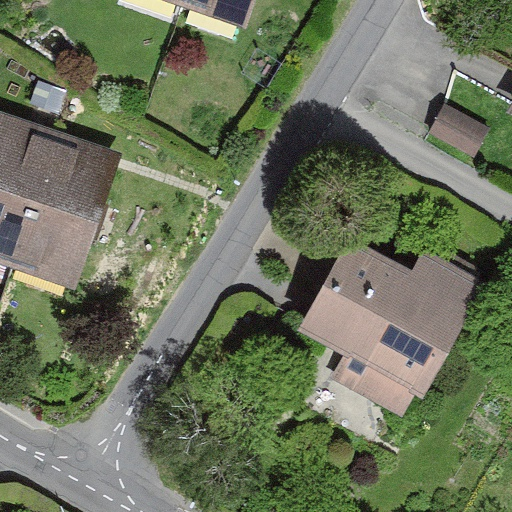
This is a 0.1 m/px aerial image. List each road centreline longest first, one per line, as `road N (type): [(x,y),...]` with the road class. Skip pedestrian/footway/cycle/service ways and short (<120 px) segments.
road 1 (residential): [(81,483),(319,106)]
road 2 (residential): [(319,106),(511,216)]
road 3 (residential): [(319,106),(383,0)]
